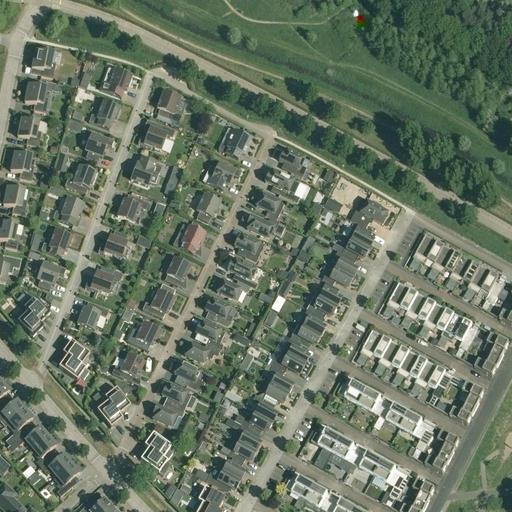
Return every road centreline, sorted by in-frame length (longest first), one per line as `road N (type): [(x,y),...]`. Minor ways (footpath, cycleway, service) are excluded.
road 1 (residential): [(107,473),(270,135)]
road 2 (residential): [(27,383),(43,363),(152,75)]
road 3 (residential): [(382,265),(410,217),(511,274)]
road 4 (unclassified): [(447,487),(301,408)]
road 5 (unclassified): [(471,439),(328,361)]
road 6 (unclassified): [(495,391),(354,314)]
road 7 (unclassified): [(511,336),(382,265)]
road 8 (residential): [(107,473),(27,383)]
